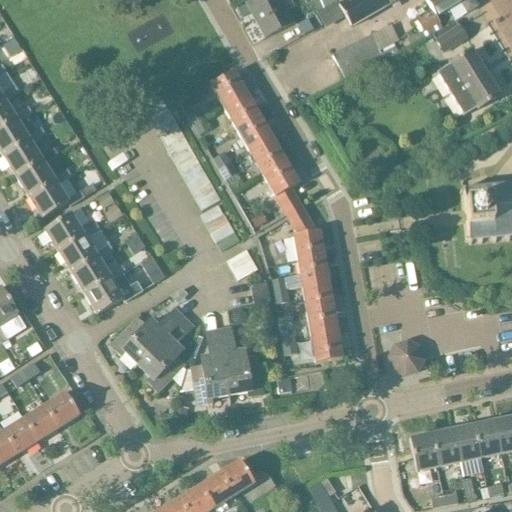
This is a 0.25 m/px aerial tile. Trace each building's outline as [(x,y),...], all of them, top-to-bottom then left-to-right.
[(249,4),(245,7),(264,42),(285,30),(293,26),(279,0),(248,0),(247,1),(249,4)] [(317,0),(322,8),(322,9),(323,8),(336,1),(335,0),(317,0)] [(399,0),(348,0),(337,7),(350,29),(399,0)] [(465,14),(477,8),(472,0),(425,0),(425,1),(432,14),(414,24),(420,35),(439,24),(435,18),(460,4),(465,14)] [(303,38),(321,28),(315,17),(297,27),(303,38)] [(442,55),(466,40),(456,24),(432,39),(442,55)] [(343,82),(384,61),(372,37),(331,58),(343,82)] [(14,40),(2,47),(3,49),(8,59),(20,52),(21,52),(18,48),(14,40)] [(448,66),(449,68),(436,76),(462,118),(475,109),(477,112),(499,98),(470,52),(448,66)] [(209,88),(222,110),(245,97),(232,74),(209,88)] [(0,99),(3,104),(17,95),(13,88),(0,96),(0,99)] [(245,97),(222,110),(234,133),(258,119),(245,97)] [(0,129),(14,120),(17,125),(30,116),(26,110),(12,118),(3,104),(0,99),(0,129)] [(148,122),(167,112),(161,102),(143,113),(148,122)] [(192,127),(204,121),(198,110),(186,116),(192,127)] [(172,121),(167,112),(148,122),(153,132),(172,121)] [(258,119),(234,133),(248,155),(271,142),(258,119)] [(27,141),(30,145),(44,137),(40,130),(26,139),(17,125),(14,120),(0,129),(0,156),(1,158),(27,141)] [(177,130),(172,121),(153,132),(159,140),(177,130)] [(210,132),(204,121),(192,127),(198,138),(210,132)] [(182,139),(177,130),(159,140),(164,150),(182,139)] [(188,148),(182,139),(164,150),(169,159),(188,148)] [(40,163),(43,167),(57,158),(52,151),(39,159),(30,145),(27,141),(1,158),(14,179),(40,163)] [(284,163),(271,142),(248,155),(260,177),(284,163)] [(193,158),(188,148),(169,159),(174,168),(193,158)] [(223,155),(212,162),(218,172),(230,165),(223,155)] [(198,166),(193,158),(174,168),(180,177),(198,166)] [(40,163),(14,179),(27,200),(53,183),(56,188),(70,179),(66,173),(52,181),(43,167),(40,163)] [(297,187),(284,163),(260,177),(284,218),(300,208),(290,191),(297,187)] [(230,165),(218,172),(224,183),(236,176),(230,165)] [(203,175),(198,166),(180,177),(185,186),(203,175)] [(208,184),(203,175),(185,186),(190,195),(208,184)] [(53,183),(27,200),(41,221),(67,205),(69,209),(83,200),(79,194),(65,202),(56,188),(53,183)] [(214,193),(208,184),(190,195),(195,203),(214,193)] [(511,187),(504,188),(504,186),(500,187),(500,189),(489,190),(489,187),(486,188),(486,190),(476,191),(475,189),(472,189),(472,191),(465,192),(464,190),(461,190),(461,193),(459,193),(459,195),(463,195),(467,241),(464,241),(464,244),(468,244),(468,246),(470,246),(470,243),(479,243),(479,245),(482,245),(481,242),(493,242),(493,244),(495,244),(495,241),(506,241),(506,243),(509,243),(509,240),(511,239),(511,187)] [(219,202),(214,193),(195,203),(200,213),(219,202)] [(101,211),(113,204),(107,194),(96,201),(101,211)] [(122,218),(116,207),(103,215),(108,225),(122,218)] [(205,226),(222,217),(217,208),(200,217),(205,226)] [(291,238),(296,264),(322,259),(317,233),(314,233),(302,213),(286,222),(295,237),(291,238)] [(255,230),(256,229),(265,224),(266,224),(261,215),(250,221),(255,230)] [(82,238),(85,242),(98,234),(94,227),(81,235),(69,217),(43,233),(56,254),(82,238)] [(205,226),(210,236),(227,226),(222,217),(205,226)] [(215,245),(233,235),(227,226),(210,236),(215,245)] [(237,244),(233,235),(215,245),(220,253),(237,244)] [(95,259),(98,263),(112,254),(108,248),(94,256),(85,242),(82,238),(56,254),(69,275),(95,259)] [(226,263),(231,273),(250,262),(244,252),(226,263)] [(107,277),(98,263),(95,259),(69,275),(82,296),(108,280),(111,284),(123,277),(125,275),(121,269),(107,277)] [(150,259),(139,266),(143,273),(154,265),(150,259)] [(322,259),(296,264),(301,289),(327,284),(322,259)] [(250,262),(231,273),(237,282),(256,271),(250,262)] [(108,280),(82,296),(95,318),(122,301),(124,305),(142,294),(137,285),(130,289),(123,277),(111,284),(108,280)] [(271,282),(273,294),(285,292),(283,280),(271,282)] [(327,284),(301,289),(305,315),(332,310),(327,284)] [(264,286),(250,288),(253,308),(267,306),(268,306),(268,305),(266,288),(265,286),(264,286)] [(0,345),(6,342),(0,331),(0,326),(16,316),(0,291),(0,345)] [(285,292),(273,294),(275,306),(288,304),(285,292)] [(332,310),(305,315),(310,340),(336,336),(332,310)] [(135,368),(182,320),(174,312),(157,329),(150,322),(144,328),(136,321),(109,349),(119,360),(123,356),(135,368)] [(191,329),(182,320),(135,368),(148,380),(145,384),(155,394),(183,366),(176,359),(181,353),(174,346),(191,329)] [(229,331),(217,333),(229,398),(245,395),(246,400),(261,398),(254,360),(245,362),(243,353),(233,355),(229,331)] [(279,334),(281,346),(294,343),(292,331),(279,334)] [(180,389),(179,395),(194,392),(197,409),(211,406),(210,401),(229,398),(217,333),(204,335),(209,359),(200,361),(201,369),(190,371),(185,372),(180,389)] [(336,336),(310,340),(315,367),(341,362),(336,336)] [(294,343),(281,346),(283,358),(296,356),(294,343)] [(33,366),(21,373),(26,381),(38,374),(33,366)] [(26,381),(21,373),(10,380),(15,388),(26,381)] [(279,396),(291,394),(288,380),(276,382),(279,396)] [(43,409),(56,431),(78,418),(64,396),(43,409)] [(22,422),(36,444),(56,431),(43,409),(22,422)] [(511,419),(493,424),(500,458),(511,455),(511,419)] [(1,434),(15,457),(36,444),(22,422),(1,434)] [(493,424),(472,428),(479,462),(500,458),(493,424)] [(472,428),(451,432),(458,466),(479,462),(472,428)] [(451,432),(430,437),(436,471),(458,466),(451,432)] [(0,435),(0,466),(15,457),(1,434),(0,435)] [(436,471),(430,437),(408,441),(415,475),(436,471)] [(239,463),(218,476),(232,499),(253,486),(239,463)] [(232,499),(218,476),(198,489),(212,511),(232,499)] [(327,499),(335,494),(327,482),(319,487),(326,498),(327,499)] [(468,483),(461,484),(466,504),(473,503),(468,483)] [(318,486),(307,492),(318,511),(322,511),(331,507),(327,499),(326,498),(319,487),(318,486)] [(486,490),(488,500),(494,498),(501,497),(502,496),(500,487),(486,490)] [(182,511),(211,511),(212,511),(198,489),(177,502),(182,511)] [(454,496),(442,499),(444,509),(457,506),(454,496)] [(442,499),(430,501),(432,511),(444,509),(442,499)] [(161,511),(182,511),(177,502),(161,511)]
